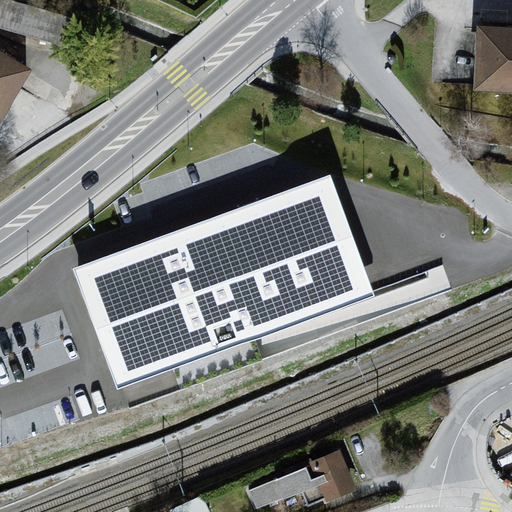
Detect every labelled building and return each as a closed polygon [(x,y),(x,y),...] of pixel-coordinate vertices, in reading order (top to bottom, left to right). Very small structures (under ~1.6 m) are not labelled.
[(511,25),(478,24),(475,82),(511,83),(511,25)] [(0,51),(0,117),(9,122),(37,72),(0,51)] [(113,373),(375,291),(337,170),(74,252),(113,373)] [(64,307),(32,318),(41,344),(0,357),(0,384),(82,356),(64,307)] [(75,394),(0,417),(0,445),(83,420),(75,394)] [(326,495),(357,485),(345,448),(247,479),(255,504),(322,482),(326,495)]
